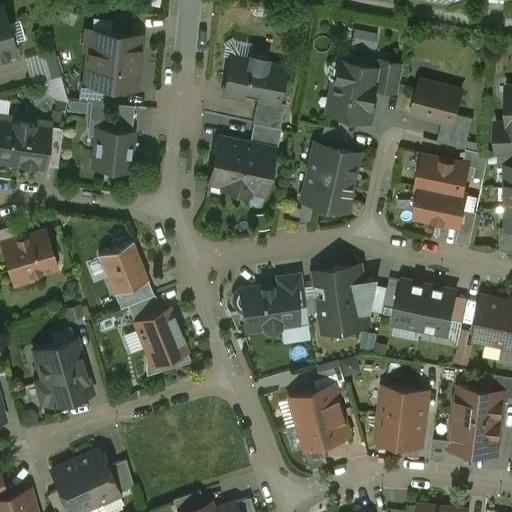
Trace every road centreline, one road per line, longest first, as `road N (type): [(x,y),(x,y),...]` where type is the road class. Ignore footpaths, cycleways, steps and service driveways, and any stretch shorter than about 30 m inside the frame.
road 1 (residential): [(285,500),(374,466),(511,483)]
road 2 (residential): [(191,0),(167,210)]
road 3 (residential): [(234,375),(38,437)]
road 4 (residential): [(189,256),(367,239)]
road 5 (residential): [(167,210),(52,197),(0,202)]
road 6 (residential): [(367,239),(511,268)]
road 7 (residential): [(234,375),(285,500)]
road 8 (residential): [(189,256),(234,375)]
